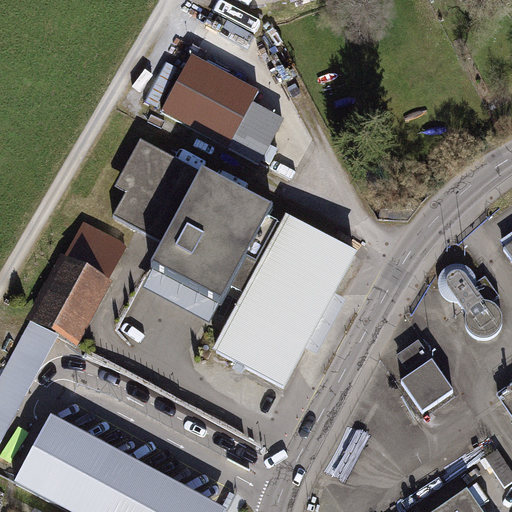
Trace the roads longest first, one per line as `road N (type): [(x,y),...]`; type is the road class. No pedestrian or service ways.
road 1 (secondary): [(511,160),(450,200),(415,240),(274,511)]
road 2 (track): [(169,0),(0,290)]
